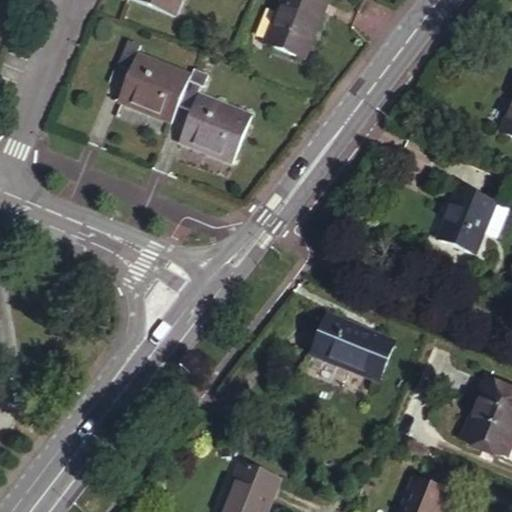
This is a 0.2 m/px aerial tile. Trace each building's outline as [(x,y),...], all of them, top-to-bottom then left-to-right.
[(131,0),(129,6),(176,25),(186,0),(131,0)] [(330,6),(315,0),(286,0),(265,52),(304,69),(330,6)] [(120,111),(174,133),(180,117),(190,93),(193,85),(140,63),(142,57),(127,52),(117,78),(131,84),(120,111)] [(206,88),(194,82),(193,85),(190,93),(202,98),(206,88)] [(202,98),(190,93),(180,117),(194,123),(182,152),(234,174),(254,127),(201,105),(204,98),(202,98)] [(473,255),(485,228),(495,204),(458,188),(436,239),(473,255)] [(507,209),(495,204),(485,228),(498,233),(507,209)] [(398,345),(329,318),(313,357),(382,385),(398,345)] [(511,390),(489,382),(465,441),(503,457),(511,433),(511,390)] [(270,511),(283,484),(241,466),(221,511),(270,511)] [(438,511),(446,493),(413,480),(399,511),(438,511)]
